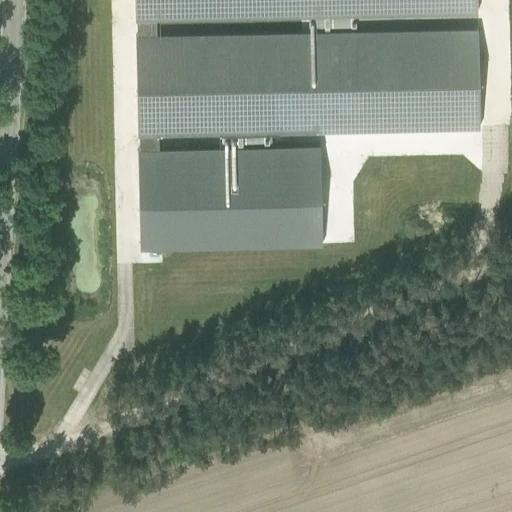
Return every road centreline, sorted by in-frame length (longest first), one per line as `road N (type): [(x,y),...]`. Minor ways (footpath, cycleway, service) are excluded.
road 1 (track): [(0,451),(10,440),(511,239)]
road 2 (tertiary): [(11,0),(0,172)]
